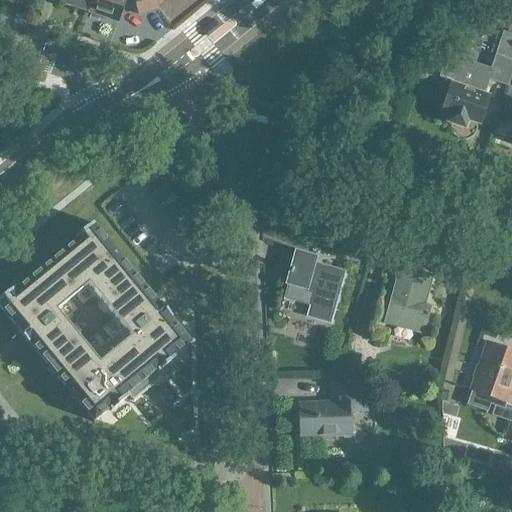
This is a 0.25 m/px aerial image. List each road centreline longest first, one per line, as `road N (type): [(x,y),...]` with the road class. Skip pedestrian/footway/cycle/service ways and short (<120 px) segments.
road 1 (residential): [(246,503),(253,474),(242,131)]
road 2 (residential): [(511,222),(242,131)]
road 3 (residential): [(246,503),(0,441)]
road 4 (tertiary): [(0,197),(130,92)]
road 5 (residential): [(130,92),(0,47)]
